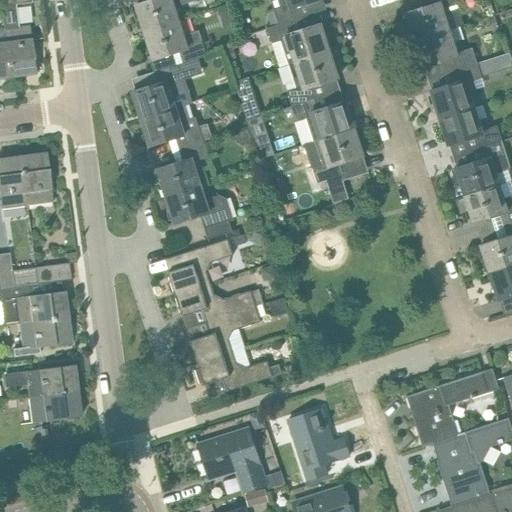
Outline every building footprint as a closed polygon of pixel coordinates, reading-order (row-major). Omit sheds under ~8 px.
[(151,0),(136,5),(145,33),(180,21),(177,10),(193,5),(191,0),(151,0)] [(280,0),(283,7),(274,10),(279,24),(302,16),(299,5),(315,0),(280,0)] [(455,0),(429,0),(431,5),(406,13),(414,40),(449,28),(445,15),(450,13),(447,3),(456,0),(455,0)] [(272,44),(281,41),(285,51),(291,49),(295,62),(329,51),(321,24),(295,32),(291,21),(303,17),(302,16),(279,24),(267,28),(272,44)] [(145,33),(153,60),(179,51),(183,63),(207,55),(202,40),(194,43),(191,33),(185,36),(180,21),(145,33)] [(29,26),(22,27),(4,29),(10,77),(11,77),(11,73),(33,70),(33,74),(35,74),(29,26)] [(414,40),(423,68),(449,59),(453,71),(477,63),(472,47),(462,50),(459,42),(454,43),(449,28),(414,40)] [(0,74),(9,74),(9,77),(10,77),(4,29),(0,29),(0,74)] [(300,78),(293,80),(296,89),(288,91),(293,105),(316,98),(313,86),(338,78),(329,51),(295,62),(300,78)] [(511,60),(509,53),(498,56),(501,69),(511,65),(511,60)] [(477,63),(453,71),(456,82),(431,90),(440,118),(475,106),(470,91),(475,89),(472,81),(482,77),(477,63)] [(179,64),(154,72),(158,83),(132,92),(141,119),(176,108),(172,94),(179,91),(176,82),(184,80),(179,64)] [(287,125),(305,119),(308,129),(315,127),(319,139),(354,128),(346,101),(320,109),(316,98),(293,105),(282,109),(287,125)] [(440,118),(448,145),(474,137),(478,147),(502,140),(497,126),(488,129),(485,119),(480,121),(475,106),(440,118)] [(141,119),(150,146),(175,138),(179,149),(203,141),(199,128),(191,131),(187,120),(181,122),(176,108),(141,119)] [(274,153),(262,115),(247,119),(250,129),(255,142),(260,158),(274,153)] [(354,128),(319,139),(312,142),(320,165),(312,168),(317,183),(341,175),(338,164),(363,156),(354,128)] [(456,169),(452,170),(456,182),(460,181),(464,195),(511,180),(508,170),(510,167),(507,155),(502,140),(478,147),(481,160),(456,168),(456,169)] [(203,141),(179,149),(183,161),(157,169),(166,196),(201,185),(197,173),(203,171),(200,159),(208,156),(203,141)] [(52,201),(46,153),(20,156),(27,204),(52,201)] [(20,156),(0,158),(0,202),(1,208),(27,204),(20,156)] [(464,195),(473,223),(499,214),(503,226),(511,222),(511,184),(511,180),(464,195)] [(205,199),(201,185),(166,196),(175,224),(182,221),(200,215),(204,227),(228,219),(233,217),(227,198),(219,194),(212,196),(205,199)] [(511,222),(503,226),(506,237),(481,245),(490,273),(511,265),(511,222)] [(244,234),(233,238),(236,246),(247,242),(244,234)] [(227,239),(185,252),(189,265),(168,272),(176,294),(210,283),(206,271),(211,262),(233,255),(227,239)] [(8,252),(0,253),(0,287),(13,286),(8,252)] [(68,263),(48,266),(34,267),(36,283),(70,279),(68,263)] [(264,281),(277,277),(273,264),(260,268),(264,281)] [(498,300),(511,295),(511,265),(490,273),(498,300)] [(34,267),(27,268),(29,284),(36,283),(34,267)] [(176,294),(183,316),(203,309),(207,321),(262,303),(257,288),(251,290),(223,299),(214,294),(210,283),(176,294)] [(0,318),(1,325),(19,323),(57,317),(67,316),(64,291),(29,296),(28,284),(13,286),(0,287),(0,318)] [(262,303),(207,321),(211,334),(191,340),(198,362),(232,351),(228,340),(233,330),(261,321),(259,316),(266,314),(262,303)] [(67,316),(57,317),(19,323),(22,349),(71,342),(67,316)] [(205,384),(225,378),(229,390),(282,373),(279,364),(269,367),(267,360),(245,367),(236,363),(232,351),(198,362),(205,384)] [(294,355),(291,360),(294,369),(305,366),(306,365),(307,365),(302,352),(294,355)] [(77,391),(74,365),(25,371),(29,397),(77,391)] [(498,387),(492,368),(406,396),(423,447),(436,443),(457,436),(457,434),(447,404),(498,387)] [(511,374),(503,377),(511,404),(511,374)] [(77,391),(29,397),(32,422),(80,416),(77,391)] [(455,411),(496,398),(493,391),(453,404),(455,411)] [(333,441),(322,409),(289,420),(307,479),(327,473),(324,463),(349,455),(343,438),(333,441)] [(442,459),(438,460),(449,493),(451,492),(455,505),(488,494),(478,462),(483,460),(491,445),(511,438),(511,430),(508,417),(457,434),(457,436),(436,443),(442,459)] [(199,444),(209,478),(236,469),(240,482),(243,492),(266,485),(248,428),(199,444)] [(455,505),(439,510),(440,511),(511,511),(511,486),(505,489),(488,494),(455,505)] [(247,506),(268,500),(264,487),(243,493),(247,506)] [(350,511),(342,487),(323,493),(293,502),(296,511),(350,511)]
